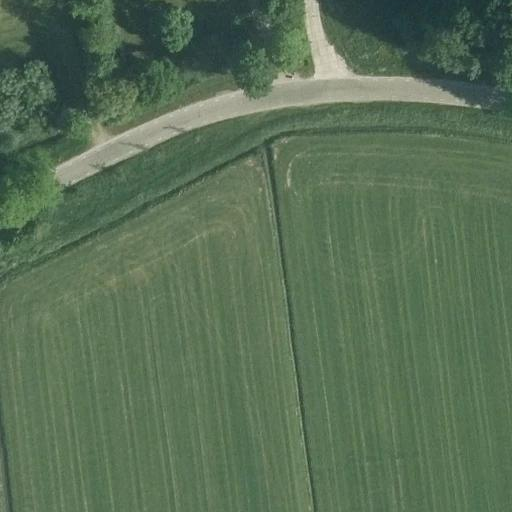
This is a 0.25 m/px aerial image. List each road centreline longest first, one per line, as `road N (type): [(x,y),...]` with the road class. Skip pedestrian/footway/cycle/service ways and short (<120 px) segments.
road 1 (tertiary): [(511,107),(408,90),(241,103),(134,143),(0,212)]
road 2 (track): [(389,0),(326,44),(333,93)]
